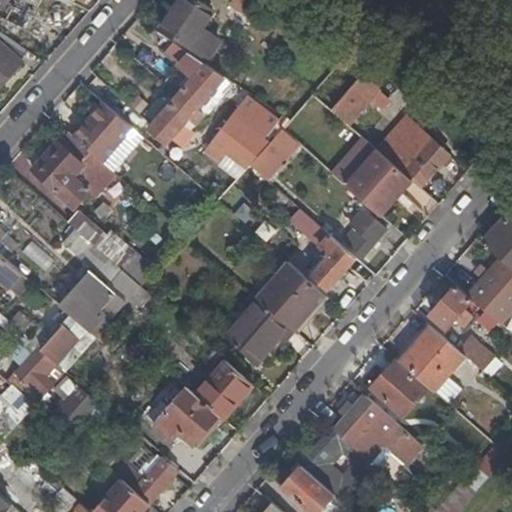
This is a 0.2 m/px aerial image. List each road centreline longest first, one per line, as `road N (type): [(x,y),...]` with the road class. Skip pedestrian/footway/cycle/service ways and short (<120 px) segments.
road 1 (residential): [(488,190),(203,511)]
road 2 (residential): [(0,147),(127,0)]
